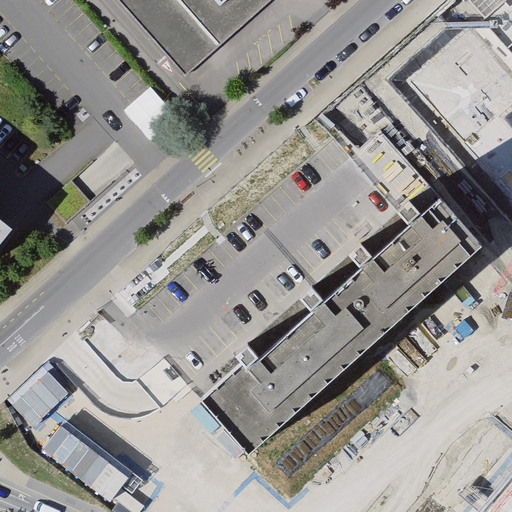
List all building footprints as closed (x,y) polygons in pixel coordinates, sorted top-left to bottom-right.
[(118,0),(190,80),(279,0),(118,0)] [(511,0),(479,0),(390,78),(511,216),(511,0)] [(158,341),(139,428),(346,511),(396,511),(477,268),(296,191),(158,341)] [(0,251),(18,229),(0,214),(0,251)] [(511,511),(511,479),(483,511),(511,511)]
